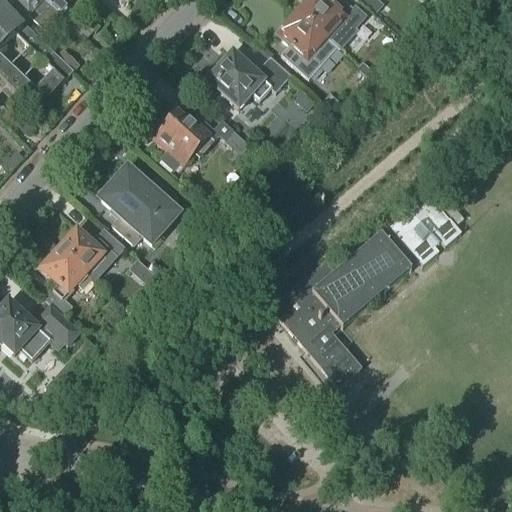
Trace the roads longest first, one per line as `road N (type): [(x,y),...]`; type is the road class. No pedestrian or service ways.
road 1 (track): [(187,334),(511,47)]
road 2 (residential): [(0,215),(192,0)]
road 3 (residential): [(231,511),(48,452)]
road 4 (residential): [(48,452),(187,334)]
